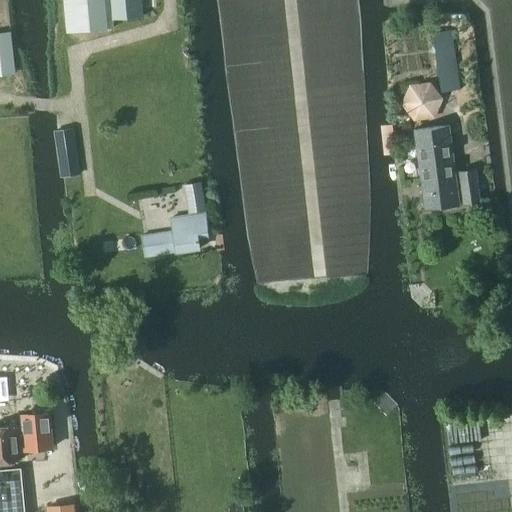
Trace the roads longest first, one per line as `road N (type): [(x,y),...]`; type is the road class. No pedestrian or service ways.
road 1 (track): [(314,213),(290,0)]
road 2 (track): [(175,0),(178,29),(96,39),(75,60),(80,109)]
